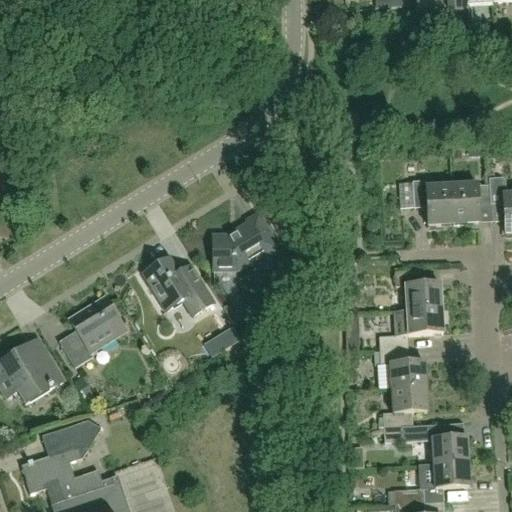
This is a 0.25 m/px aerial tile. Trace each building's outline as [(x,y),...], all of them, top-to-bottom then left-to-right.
[(493,4),(493,0),(455,0),(456,13),(470,12),(469,6),(493,4)] [(478,190),(478,188),(478,186),(452,188),(454,227),(480,226),(479,215),(492,215),(490,182),(488,182),(488,189),(478,190)] [(501,182),(490,182),(492,215),(503,214),(505,237),(511,236),(511,196),(506,197),(505,185),(501,182)] [(454,227),(452,188),(427,189),(426,183),(414,184),(415,210),(427,210),(428,228),(454,227)] [(215,238),(215,273),(239,273),(266,256),(269,261),(281,253),(268,232),(260,219),(249,225),(237,233),(237,238),(215,238)] [(274,227),(283,242),(294,235),(285,220),(274,227)] [(179,276),(170,261),(143,277),(167,314),(183,303),(193,319),(214,305),(191,268),(179,276)] [(354,272),(354,262),(344,263),(345,273),(354,272)] [(396,291),(406,290),(407,314),(443,312),(441,287),(426,288),(425,274),(396,276),(396,291)] [(126,334),(106,300),(70,322),(77,334),(60,345),(76,370),(93,360),(91,356),(126,334)] [(396,315),(397,339),(380,340),(381,355),(410,353),(409,339),(444,337),(443,312),(407,314),(396,315)] [(38,342),(0,365),(0,387),(3,393),(14,386),(27,406),(64,383),(38,342)] [(410,366),(410,353),(381,355),(382,369),(390,369),(391,393),(428,391),(426,366),(410,366)] [(79,375),(70,381),(88,409),(96,403),(79,375)] [(428,391),(391,393),(393,417),(384,418),(385,431),(404,430),(414,430),(413,416),(429,415),(428,391)] [(47,453),(50,460),(22,469),(31,497),(48,492),(53,508),(52,508),(53,511),(129,511),(118,479),(102,484),(99,473),(74,481),(69,466),(83,461),(102,432),(89,423),(43,439),(47,453)] [(414,430),(404,430),(405,445),(415,444),(415,445),(416,445),(417,456),(433,455),(434,468),(470,466),(468,441),(439,442),(439,429),(414,431),(414,430)] [(404,430),(385,431),(386,446),(405,445),(404,430)] [(470,466),(434,468),(435,493),(471,491),(470,466)] [(394,495),(394,496),(387,497),(388,509),(395,509),(395,510),(406,509),(424,508),(423,494),(394,495)]
